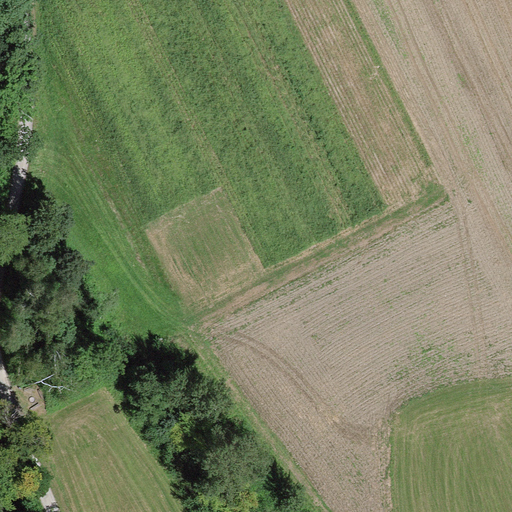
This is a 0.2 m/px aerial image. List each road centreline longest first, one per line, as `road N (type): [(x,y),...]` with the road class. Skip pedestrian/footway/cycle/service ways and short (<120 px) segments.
road 1 (track): [(8,0),(0,264)]
road 2 (track): [(0,380),(57,511)]
